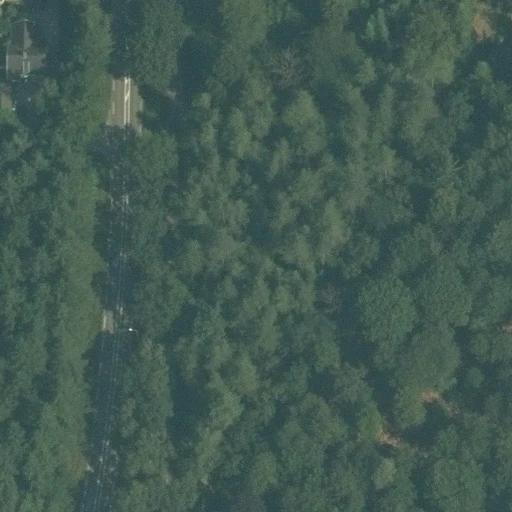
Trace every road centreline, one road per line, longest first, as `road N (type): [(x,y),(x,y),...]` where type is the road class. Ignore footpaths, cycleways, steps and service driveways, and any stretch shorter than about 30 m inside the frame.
road 1 (primary): [(98,511),(116,370),(121,0)]
road 2 (track): [(0,156),(121,130),(169,130),(359,87)]
road 3 (track): [(359,87),(480,67)]
